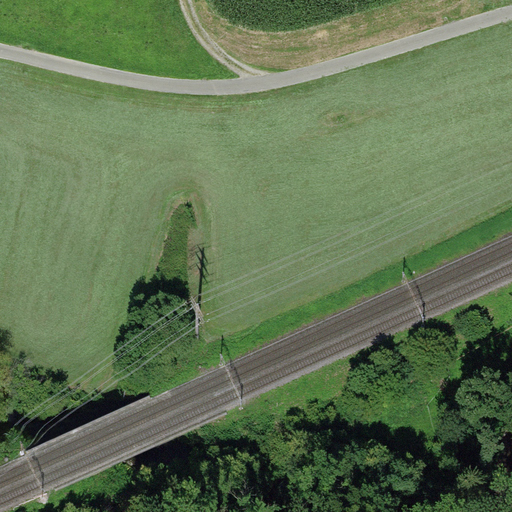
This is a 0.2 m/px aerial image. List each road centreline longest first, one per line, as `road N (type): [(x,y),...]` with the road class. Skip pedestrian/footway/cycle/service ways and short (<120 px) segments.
road 1 (residential): [(511,12),(328,70),(244,86),(143,82),(0,53)]
road 2 (track): [(187,0),(195,25),(219,53),(269,83)]
